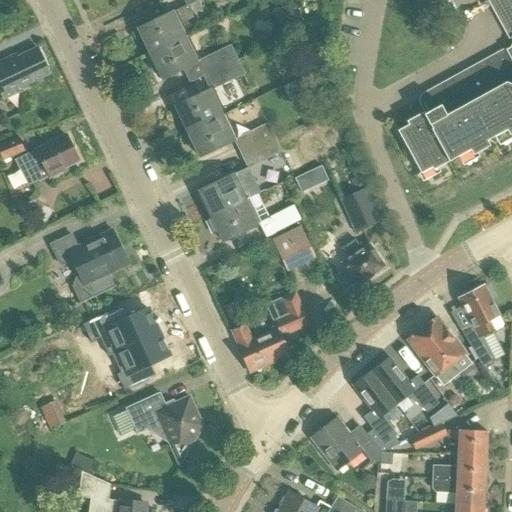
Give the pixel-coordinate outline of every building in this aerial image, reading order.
[(511,0),(481,0),(482,0),(486,0),(509,39),(511,39),(511,41),(510,46),(420,95),(419,96),(418,98),(418,100),(419,102),(419,104),(413,107),(418,116),(407,121),(409,125),(398,131),(421,174),(432,168),(434,170),(449,162),(470,150),(473,155),(490,146),(487,141),(506,130),(509,135),(511,134),(511,0)] [(151,55),(185,38),(179,25),(193,18),(187,6),(173,13),(138,29),(151,55)] [(185,38),(151,55),(163,80),(183,70),(197,64),(185,38)] [(222,85),(244,74),(230,46),(209,56),(222,85)] [(50,74),(38,48),(7,63),(6,60),(0,62),(0,90),(4,99),(21,91),(20,88),(50,74)] [(333,105),(346,99),(334,74),(321,81),(333,105)] [(188,133),(223,116),(211,91),(176,107),(188,133)] [(223,116),(188,133),(200,158),(234,141),(223,116)] [(245,153),(275,138),(268,123),(238,137),(245,153)] [(49,179),(66,171),(65,168),(78,162),(66,135),(37,149),(36,151),(25,156),(38,182),(48,177),(49,179)] [(275,138),(245,153),(252,166),(282,152),(275,138)] [(0,155),(2,160),(24,151),(18,139),(0,146),(0,155)] [(310,190),(303,175),(294,179),(301,194),(310,190)] [(211,217),(245,201),(233,176),(199,192),(211,217)] [(355,191),(365,187),(360,176),(350,180),(355,191)] [(354,233),(380,222),(366,188),(340,200),(354,233)] [(79,205),(90,225),(116,210),(104,190),(79,205)] [(245,201),(211,217),(223,242),(257,226),(245,201)] [(269,217),(267,218),(274,233),(300,220),(293,205),(269,217)] [(287,272),(316,259),(301,226),(272,240),(287,272)] [(129,264),(112,229),(77,246),(71,234),(49,244),(59,267),(73,260),(81,277),(77,279),(75,287),(82,303),(116,286),(116,285),(114,286),(108,274),(129,264)] [(363,250),(356,240),(343,249),(350,259),(343,264),(359,287),(362,285),(363,287),(369,282),(368,281),(373,277),(372,276),(386,267),(370,245),(363,250)] [(471,293),(459,299),(472,325),(478,337),(492,330),(493,329),(495,330),(502,327),(503,324),(490,300),(493,298),(494,295),(490,288),(487,287),(485,288),(484,286),(480,288),(478,288),(473,290),(471,293)] [(289,352),(282,337),(310,325),(296,294),(268,306),(277,327),(272,329),(274,333),(254,342),(246,325),(232,331),(240,349),(238,349),(250,373),(278,361),(276,358),(289,352)] [(230,322),(242,317),(235,301),(223,307),(230,322)] [(115,311),(85,325),(93,342),(102,338),(110,355),(113,354),(160,332),(148,308),(129,317),(120,321),(115,311)] [(437,318),(407,341),(443,387),(473,364),(437,318)] [(160,332),(113,354),(122,374),(118,376),(126,391),(149,380),(144,370),(152,367),(172,357),(160,332)] [(48,339),(55,354),(70,347),(63,333),(48,339)] [(484,339),(470,346),(483,367),(495,361),(484,339)] [(390,359),(372,372),(396,404),(407,396),(427,412),(438,403),(418,376),(408,383),(390,359)] [(372,372),(354,386),(372,410),(364,417),(385,444),(394,437),(397,436),(385,412),(396,404),(372,372)] [(85,395),(91,409),(108,401),(102,388),(85,395)] [(167,408),(160,394),(126,409),(137,432),(146,428),(147,431),(156,436),(165,432),(176,457),(184,457),(203,426),(190,398),(167,408)] [(50,430),(65,423),(54,401),(40,409),(50,430)] [(448,404),(436,413),(443,422),(457,416),(448,404)] [(337,418),(310,438),(336,471),(362,451),(369,461),(379,462),(380,452),(376,447),(368,438),(358,445),(349,434),(337,418)] [(385,444),(384,445),(373,430),(366,435),(368,438),(380,452),(381,453),(399,444),(394,437),(385,444)] [(457,456),(486,457),(487,432),(459,431),(447,430),(446,439),(458,440),(457,456)] [(415,451),(428,444),(422,432),(417,435),(409,439),(415,451)] [(484,482),(486,457),(457,456),(457,467),(432,465),(432,479),(484,482)] [(145,511),(147,505),(110,500),(112,486),(81,472),(78,497),(90,499),(88,511),(145,511)] [(483,507),(484,482),(432,479),(431,489),(434,493),(456,493),(455,505),(483,507)] [(387,482),(385,500),(403,502),(405,481),(392,480),(387,482)] [(289,493),(278,511),(314,511),(317,508),(289,493)] [(362,511),(337,497),(327,511),(362,511)] [(385,500),(384,511),(402,511),(403,502),(385,500)]
